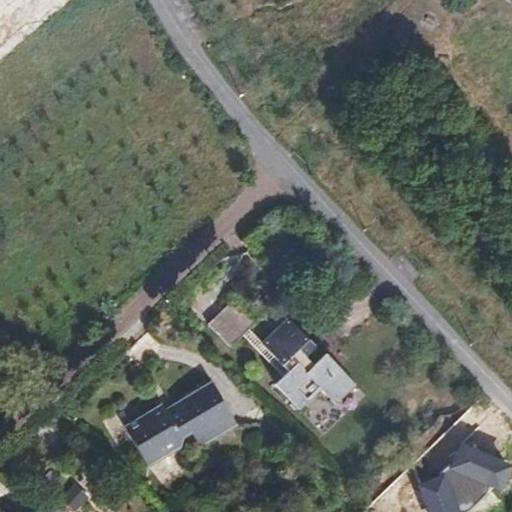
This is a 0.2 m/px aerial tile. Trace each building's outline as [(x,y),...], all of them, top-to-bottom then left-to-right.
[(208,326),(231,349),(255,325),(233,302),(208,326)] [(310,380),(320,390),(336,407),(356,387),(325,357),(311,370),(304,362),(314,352),(288,325),(262,351),(286,376),(276,386),(290,400),(310,380)] [(299,410),(320,390),(310,380),(290,400),(299,410)] [(178,450),(178,436),(188,432),(193,442),(201,446),(234,428),(209,385),(166,411),(162,407),(121,430),(143,469),(178,450)] [(457,441),(444,470),(479,485),(480,482),(495,489),(506,462),(457,441)] [(438,474),(412,483),(422,511),(454,511),(451,503),(449,504),(438,474)] [(71,511),(73,511),(87,497),(72,484),(58,499),(71,511)]
